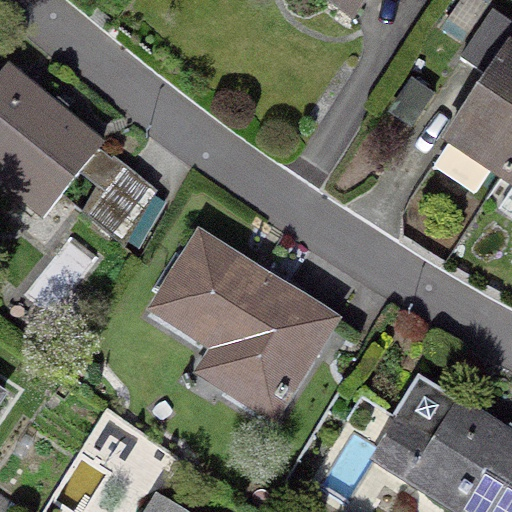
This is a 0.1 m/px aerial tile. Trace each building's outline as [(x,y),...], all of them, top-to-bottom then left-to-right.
[(320,0),(349,22),(366,0),(320,0)] [(493,166),(504,173),(498,182),(511,191),(511,62),(506,58),(511,48),(511,31),(490,16),(457,64),(486,84),(477,96),(449,137),(443,147),(447,149),(435,166),(437,174),(468,194),(476,192),(493,166)] [(0,188),(41,221),(97,151),(3,74),(0,78),(0,188)] [(270,423),(330,327),(197,243),(152,315),(236,369),(221,392),(270,423)] [(413,472),(406,482),(452,511),(511,511),(511,443),(416,381),(392,419),(391,420),(430,446),(415,470),(409,466),(408,469),(413,472)]
